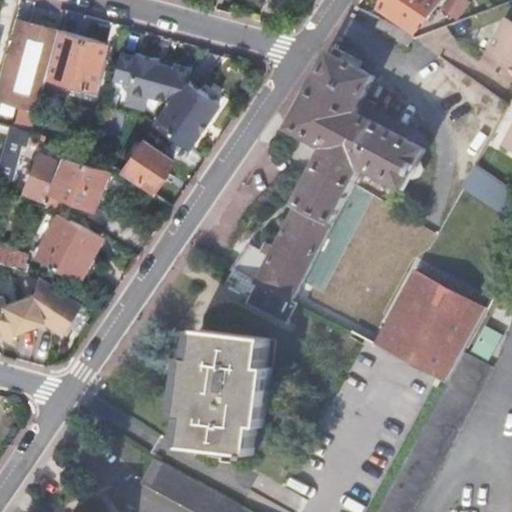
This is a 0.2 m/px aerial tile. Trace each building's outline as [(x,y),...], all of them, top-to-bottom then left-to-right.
[(435,13),(442,0),(387,0),(382,8),(418,32),(428,19),(434,22),(438,15),(435,13)] [(461,17),(472,1),(470,0),(452,0),(447,8),(461,17)] [(23,19),(59,29),(60,27),(64,11),(28,2),(23,19)] [(511,74),(511,15),(486,60),(511,74)] [(409,46),(415,36),(416,35),(381,17),(375,28),(409,46)] [(24,102),(39,106),(48,73),(59,29),(23,19),(21,19),(0,95),(24,102)] [(59,29),(48,73),(95,86),(108,40),(60,27),(59,29)] [(114,72),(113,75),(130,80),(128,87),(171,98),(190,78),(193,66),(174,60),(173,63),(159,60),(160,57),(137,50),(136,53),(120,49),(114,72)] [(334,53),(293,127),(335,149),(327,165),(322,164),(313,180),(301,203),(297,201),(295,205),(298,207),(274,254),(253,243),(237,267),(228,283),(253,296),(250,302),(291,322),(301,302),(296,299),(364,169),(371,173),(373,169),(408,187),(413,176),(416,177),(422,174),(426,168),(424,163),(421,161),(428,149),(358,112),(377,76),(334,53)] [(171,98),(155,121),(190,145),(221,99),(190,78),(171,98)] [(29,141),(33,127),(18,124),(15,123),(1,173),(15,177),(25,140),(29,141)] [(122,170),(153,191),(175,159),(145,137),(122,170)] [(91,159),(67,152),(64,159),(40,149),(34,165),(38,167),(29,191),(49,199),(54,188),(92,205),(111,164),(91,159)] [(465,189),(511,219),(511,186),(479,165),(465,189)] [(60,212),(39,254),(80,275),(102,234),(60,212)] [(32,252),(0,243),(0,259),(30,268),(32,263),(29,262),(32,252)] [(418,419),(427,425),(466,354),(491,307),(422,270),(382,345),(441,377),(418,419)] [(5,293),(0,292),(0,331),(14,335),(17,326),(45,315),(64,329),(84,300),(43,272),(42,272),(35,290),(8,301),(5,293)] [(275,367),(269,366),(271,340),(266,337),(212,331),(208,360),(202,359),(195,418),(201,419),(198,448),(251,454),(250,458),(257,458),(258,454),(262,426),(269,427),(275,367)] [(413,511),(492,368),(466,354),(427,425),(380,511),(413,511)] [(143,484),(195,511),(253,511),(231,500),(194,480),(156,459),(143,484)]
